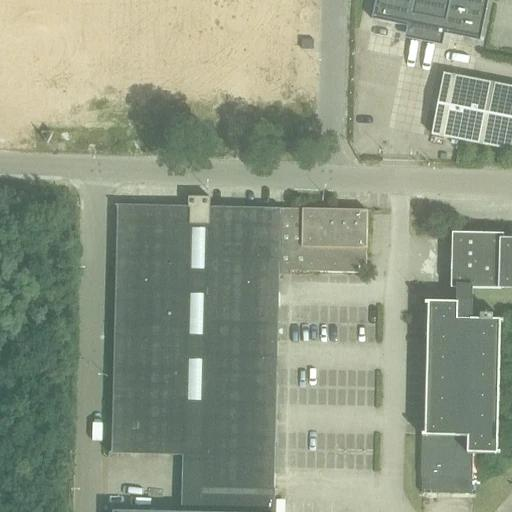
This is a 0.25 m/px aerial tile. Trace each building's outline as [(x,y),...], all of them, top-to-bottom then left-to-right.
[(374,0),(370,19),(480,41),(487,0),(374,0)] [(379,29),(378,64),(401,65),(401,30),(379,29)] [(456,56),(477,56),(477,41),(456,41),(456,56)] [(511,87),(444,74),(432,135),(511,150),(511,87)] [(108,453),(200,455),(198,511),(188,511),(111,510),(111,511),(275,511),(276,489),(280,268),(292,268),(292,272),(367,273),(368,211),(282,208),(209,206),(210,197),(187,196),(187,206),(114,204),(108,453)] [(422,442),(421,475),(421,491),(471,492),(472,452),(500,453),(503,320),(493,320),(493,314),(480,314),(479,319),(472,319),(472,286),(511,286),(511,238),(503,238),(503,234),(453,233),(452,286),(457,286),(457,301),(425,300),(422,442)]
